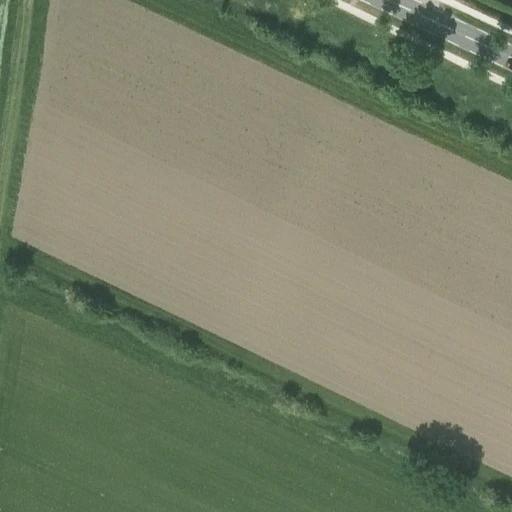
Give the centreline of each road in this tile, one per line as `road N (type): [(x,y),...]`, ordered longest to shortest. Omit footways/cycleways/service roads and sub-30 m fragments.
road 1 (track): [(0,149),(21,0)]
road 2 (primary): [(511,60),(384,0)]
